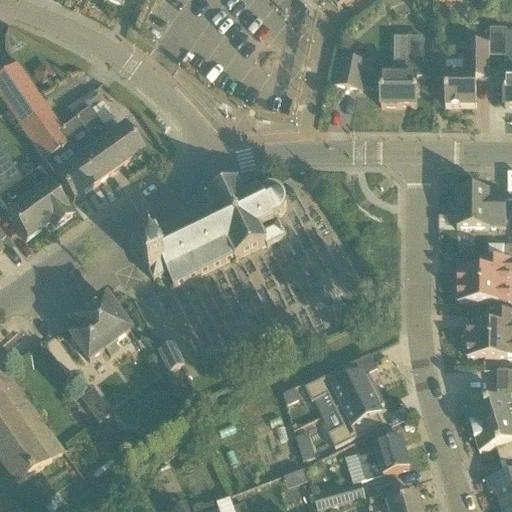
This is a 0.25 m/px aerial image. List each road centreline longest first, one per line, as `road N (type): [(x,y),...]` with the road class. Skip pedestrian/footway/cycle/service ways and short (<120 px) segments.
road 1 (residential): [(461,511),(418,370),(414,154)]
road 2 (tertiary): [(0,308),(116,224),(214,168)]
road 3 (residential): [(148,79),(118,52),(1,0)]
road 4 (residential): [(303,152),(329,9),(322,0)]
